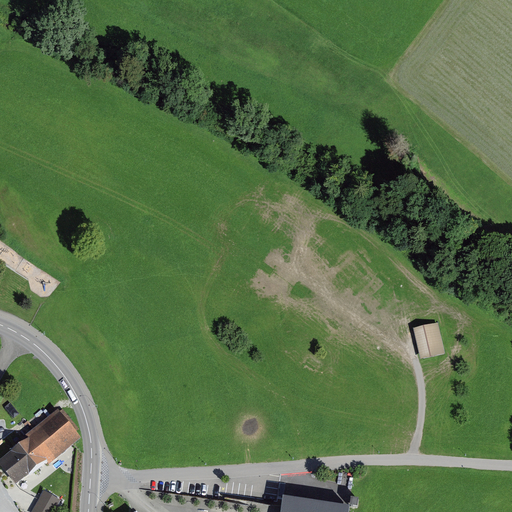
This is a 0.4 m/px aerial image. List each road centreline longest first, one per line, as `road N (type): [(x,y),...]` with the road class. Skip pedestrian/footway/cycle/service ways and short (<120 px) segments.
road 1 (residential): [(511,466),(351,461),(91,475)]
road 2 (tertiary): [(21,335),(74,391),(90,438),(91,475)]
road 3 (track): [(406,330),(422,391),(411,460)]
